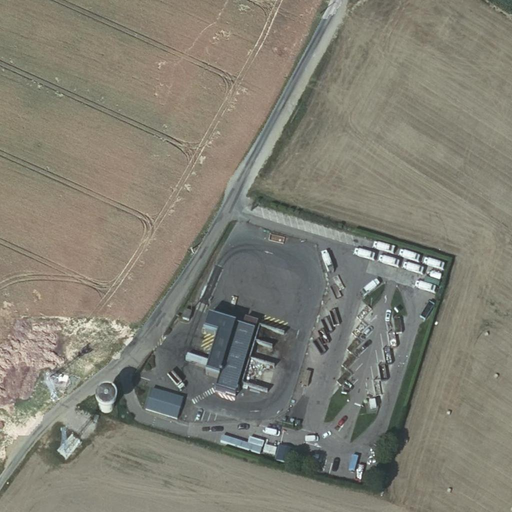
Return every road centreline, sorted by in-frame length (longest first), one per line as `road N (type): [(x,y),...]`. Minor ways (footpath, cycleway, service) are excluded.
road 1 (unclassified): [(337,0),(153,327),(66,400),(0,478)]
road 2 (unknown): [(388,272),(405,273),(417,301),(378,433),(359,449),(330,446)]
road 3 (unknown): [(359,250),(291,441)]
road 4 (unknown): [(318,238),(252,428)]
